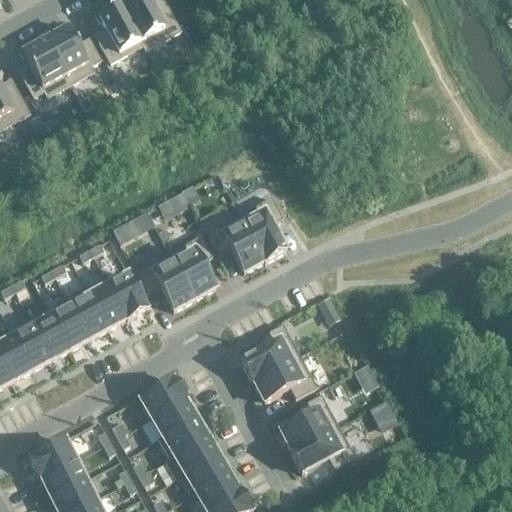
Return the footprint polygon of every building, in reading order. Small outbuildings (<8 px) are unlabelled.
[(165,9),(154,14),(147,1),(148,0),(136,0),(121,8),(146,54),(179,36),(165,9)] [(101,26),(108,39),(98,45),(110,67),(142,50),(145,55),(146,54),(121,8),(103,18),(102,16),(95,20),(99,27),(101,26)] [(88,44),(77,50),(70,36),(72,35),(68,27),(61,31),(62,34),(44,43),(69,89),(92,77),(89,71),(99,65),(88,44)] [(24,61),(32,74),(21,80),(33,101),(43,96),(44,97),(66,85),(69,90),(69,89),(44,43),(27,53),(25,51),(18,55),(22,62),(24,61)] [(0,133),(28,118),(14,91),(3,97),(0,91),(0,89),(1,89),(0,87),(0,133)] [(38,118),(29,123),(34,134),(34,133),(43,129),(42,126),(38,118)] [(50,121),(42,126),(43,129),(48,136),(56,131),(50,121)] [(181,198),(171,204),(179,217),(189,212),(181,198)] [(270,202),(239,219),(265,267),(286,256),(271,229),(282,224),(270,202)] [(239,219),(207,236),(219,258),(230,252),(243,277),(263,266),(264,267),(265,267),(239,219)] [(200,240),(168,257),(194,304),(215,293),(201,268),(212,262),(200,240)] [(99,249),(89,254),(93,262),(103,256),(99,249)] [(93,262),(89,254),(78,260),(82,267),(93,262)] [(168,257),(137,275),(149,297),(159,291),(173,316),(194,304),(168,257)] [(61,270),(51,275),(55,282),(65,277),(61,270)] [(51,275),(40,281),(44,288),(55,282),(51,275)] [(128,279),(108,289),(127,325),(147,314),(128,279)] [(20,285),(10,291),(14,298),(24,292),(20,285)] [(85,291),(84,291),(108,334),(126,324),(126,325),(127,325),(108,289),(90,299),(85,291)] [(10,291),(0,296),(3,303),(14,298),(10,291)] [(84,291),(65,302),(89,344),(108,334),(84,291)] [(47,312),(46,312),(70,355),(89,344),(65,302),(67,306),(50,316),(47,312)] [(46,312),(27,322),(51,365),(70,355),(46,312)] [(29,327),(11,337),(32,375),(51,365),(27,322),(27,323),(29,327)] [(266,352),(240,366),(251,387),(299,361),(282,329),(260,341),(266,352)] [(11,337),(0,342),(0,362),(13,386),(32,375),(11,337)] [(299,361),(251,387),(252,388),(253,387),(264,407),(289,394),(295,404),(316,392),(299,361)] [(0,362),(0,392),(13,386),(0,362)] [(174,384),(139,404),(151,424),(185,403),(174,384)] [(320,399),(298,411),(304,422),(279,435),(290,456),(289,456),(290,457),(337,431),(320,399)] [(185,403),(151,424),(161,441),(157,444),(158,445),(195,422),(185,405),(186,404),(185,403)] [(385,405),(368,414),(379,434),(396,425),(385,405)] [(195,422),(158,445),(168,462),(164,465),(165,466),(206,441),(195,422)] [(127,438),(122,427),(111,433),(117,443),(124,440),(127,438)] [(337,431),(290,457),(301,478),(327,464),(333,474),(355,462),(337,431)] [(104,437),(97,441),(103,451),(110,447),(104,437)] [(124,440),(117,443),(122,453),(129,450),(124,440)] [(206,441),(165,466),(176,484),(217,460),(206,441)] [(29,463),(39,483),(75,465),(65,445),(29,463)] [(110,447),(103,451),(108,461),(115,457),(110,447)] [(217,460),(176,484),(176,485),(180,483),(191,500),(228,478),(217,460)] [(75,465),(39,483),(39,484),(40,483),(50,502),(85,484),(75,465)] [(139,467),(132,471),(137,481),(144,477),(139,467)] [(123,489),(130,485),(125,475),(118,479),(123,489)] [(148,475),(144,477),(137,481),(143,491),(153,486),(148,475)] [(228,478),(191,500),(191,501),(195,499),(203,511),(213,511),(241,496),(240,495),(239,496),(228,478)] [(85,484),(50,502),(54,511),(77,511),(94,504),(85,484)] [(130,485),(123,489),(129,499),(136,495),(130,485)] [(249,511),(241,496),(213,511),(249,511)]
